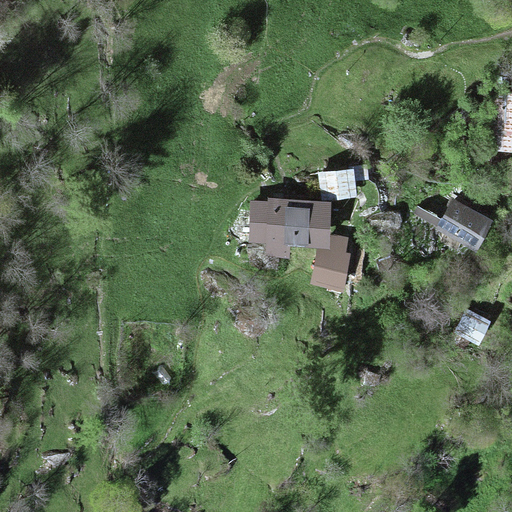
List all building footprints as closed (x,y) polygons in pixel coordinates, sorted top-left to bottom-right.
[(511,96),(499,96),(497,157),(511,157),(511,96)] [(352,171),(321,175),(324,199),(355,195),(352,171)] [(270,204),(252,204),(251,241),(268,242),(267,253),(286,256),(286,244),(325,246),(328,205),(271,200),(270,204)] [(489,222),(453,202),(442,221),(418,208),(415,214),(475,247),(489,222)] [(327,248),(319,248),(313,282),(339,288),(348,255),(343,254),(346,240),(329,237),(327,248)] [(487,324),(464,314),(454,337),(477,347),(487,324)]
